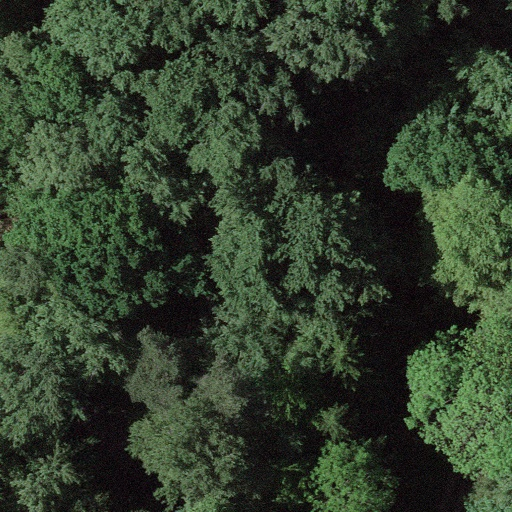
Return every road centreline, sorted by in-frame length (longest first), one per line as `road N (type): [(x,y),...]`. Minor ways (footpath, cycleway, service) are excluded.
road 1 (track): [(511,235),(448,511)]
road 2 (unclassified): [(208,511),(0,329)]
